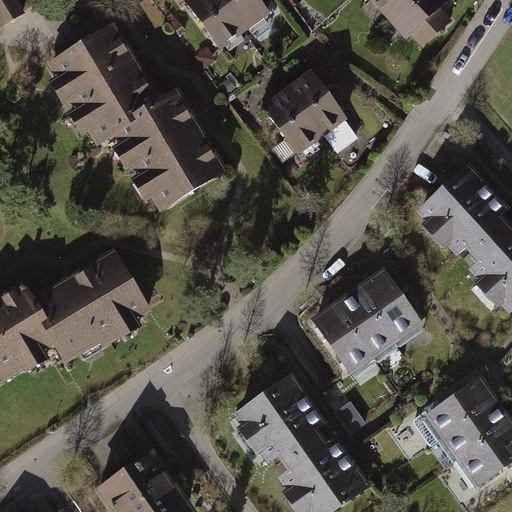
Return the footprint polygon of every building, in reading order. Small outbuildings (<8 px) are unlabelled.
[(0,0),(0,21),(3,27),(26,13),(18,0),(0,0)] [(245,62),(269,44),(235,0),(222,0),(207,12),(245,62)] [(268,0),(235,0),(269,44),(290,28),(268,0)] [(391,0),(387,5),(409,28),(439,0),(391,0)] [(476,15),(461,0),(439,0),(409,28),(434,54),(476,15)] [(104,154),(120,144),(171,113),(124,36),(56,77),(104,154)] [(329,83),(304,101),(341,152),(367,133),(329,83)] [(318,169),(341,152),(304,101),(281,119),(318,169)] [(186,104),(171,113),(120,144),(171,226),(236,186),(186,104)] [(511,209),(483,176),(430,223),(511,314),(511,209)] [(117,254),(33,303),(62,354),(69,367),(105,346),(108,351),(149,327),(147,322),(154,318),(117,254)] [(398,280),(374,297),(420,360),(444,343),(398,280)] [(55,359),(62,354),(33,303),(25,289),(0,303),(0,394),(3,392),(2,389),(29,374),(30,376),(56,361),(55,359)] [(395,378),(420,360),(374,297),(349,315),(395,378)] [(374,393),(395,378),(349,315),(329,330),(374,393)] [(303,382),(236,426),(293,511),(336,511),(374,487),(303,382)] [(435,433),(450,451),(504,406),(489,388),(435,433)] [(511,439),(511,416),(504,406),(450,451),(470,475),(511,439)] [(511,473),(511,439),(470,475),(486,495),(511,473)] [(201,511),(169,463),(112,500),(120,511),(201,511)]
